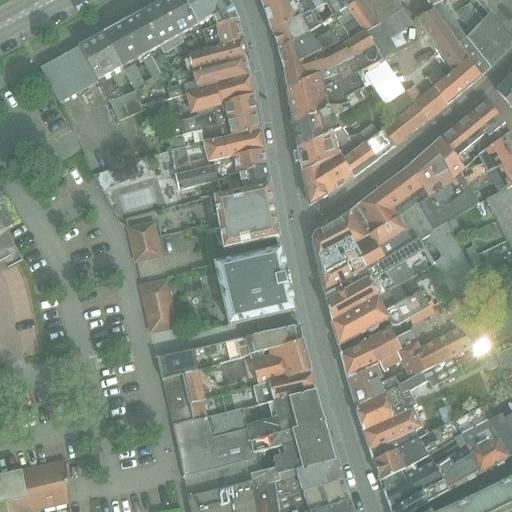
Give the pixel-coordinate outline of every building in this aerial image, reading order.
[(199,26),(182,0),(166,0),(159,4),(176,37),(189,31),(201,55),(209,53),(206,44),(204,33),(199,26)] [(226,0),(182,0),(199,26),(204,33),(217,27),(238,22),(226,0)] [(332,0),(260,0),(261,2),(266,17),(267,17),(268,21),(269,21),(271,27),(273,31),(311,14),(326,4),(332,0)] [(365,0),(358,0),(337,15),(333,17),(279,54),(284,71),(285,74),(319,54),(320,57),(346,43),(341,33),(373,13),(365,0)] [(332,0),(326,4),(333,17),(337,15),(358,0),(332,0)] [(398,13),(390,0),(365,0),(373,13),(380,25),(398,13)] [(405,0),(390,0),(398,13),(402,10),(399,5),(405,0)] [(511,0),(474,0),(488,17),(489,17),(511,41),(511,0)] [(490,69),(467,37),(442,2),(432,7),(434,9),(468,60),(481,78),(490,69)] [(181,45),(176,37),(159,4),(140,15),(158,48),(162,56),(181,45)] [(333,17),(326,4),(311,14),(273,31),(271,31),(279,51),(279,54),(333,17)] [(472,13),(467,6),(464,8),(502,56),(511,45),(511,41),(489,17),(488,17),(484,21),(475,10),(472,13)] [(502,56),(464,8),(455,14),(471,34),(467,37),(490,69),(502,56)] [(416,21),(451,73),(468,60),(434,9),(416,21)] [(380,26),(380,25),(373,13),(341,33),(346,43),(320,57),(319,54),(285,74),(288,92),(382,44),(380,41),(374,30),(380,26)] [(158,48),(140,15),(121,25),(142,63),(151,79),(154,86),(156,86),(156,84),(165,80),(150,53),(158,48)] [(239,26),(238,22),(217,27),(204,33),(206,44),(209,53),(221,50),(220,47),(242,41),(239,26)] [(142,63),(121,25),(103,35),(121,68),(130,83),(136,93),(154,86),(151,79),(144,82),(134,65),(131,66),(130,63),(134,61),(137,59),(140,64),(142,63)] [(121,68),(103,35),(79,48),(98,83),(110,105),(123,99),(116,86),(113,88),(107,77),(121,68)] [(394,55),(385,38),(380,41),(382,44),(288,92),(291,108),(293,126),(328,107),(340,107),(346,105),(348,109),(369,98),(356,75),(394,55)] [(246,62),(242,41),(220,47),(221,50),(209,53),(201,55),(188,58),(188,61),(185,61),(187,71),(190,70),(191,74),(246,62)] [(98,83),(79,48),(40,69),(59,105),(98,83)] [(468,60),(451,73),(430,91),(444,109),(449,105),(481,78),(468,60)] [(250,76),(246,62),(191,74),(181,76),(182,79),(184,86),(167,91),(170,100),(187,95),(187,96),(218,88),(217,85),(250,76)] [(511,75),(496,92),(511,111),(511,75)] [(253,96),(250,76),(217,85),(218,88),(187,96),(194,118),(214,112),(217,121),(228,118),(225,107),(253,96)] [(405,95),(413,106),(422,97),(410,82),(401,90),(405,95)] [(422,97),(413,106),(427,122),(444,109),(430,91),(422,97)] [(143,112),(136,93),(123,99),(110,105),(118,122),(143,112)] [(387,110),(395,121),(413,106),(405,95),(387,110)] [(257,114),(253,96),(225,107),(228,118),(217,121),(214,112),(194,118),(165,126),(168,140),(182,136),(201,131),(216,127),(217,129),(230,125),(229,123),(257,114)] [(487,102),(470,115),(496,144),(504,138),(498,130),(505,125),(487,102)] [(346,105),(340,107),(328,107),(293,126),(299,152),(341,129),(334,118),(344,112),(348,109),(346,105)] [(413,106),(395,121),(385,130),(397,146),(427,122),(413,106)] [(260,132),(257,114),(229,123),(230,125),(217,129),(216,127),(201,131),(205,147),(233,139),(260,132)] [(496,144),(470,115),(455,128),(473,151),(480,145),(486,153),(496,144)] [(78,152),(92,146),(81,120),(67,127),(78,152)] [(379,135),(372,126),(357,136),(365,147),(379,135)] [(473,151),(455,128),(439,141),(465,172),(474,164),(467,156),(473,151)] [(341,130),(341,129),(299,152),(302,172),(341,155),(339,153),(354,145),(349,138),(348,138),(342,129),(341,130)] [(397,146),(385,130),(379,135),(365,147),(377,162),(397,146)] [(263,151),(260,132),(233,139),(205,147),(210,166),(214,164),(218,182),(230,178),(229,173),(224,174),(223,168),(236,165),(234,157),(263,151)] [(186,152),(182,136),(168,140),(172,156),(186,152)] [(365,147),(357,136),(349,138),(354,145),(339,153),(341,155),(302,172),(309,207),(328,195),(353,179),(377,162),(365,147)] [(511,159),(511,152),(504,138),(496,144),(486,153),(479,160),(482,165),(471,171),(473,175),(464,180),(468,188),(479,182),(511,159)] [(465,172),(439,141),(432,147),(455,179),(461,175),(465,172)] [(455,179),(432,147),(410,166),(423,187),(429,196),(418,203),(433,231),(447,223),(456,218),(478,204),(473,196),(468,188),(464,180),(461,175),(455,179)] [(266,169),(263,151),(234,157),(236,165),(223,168),(224,174),(229,173),(230,178),(266,169)] [(191,170),(186,152),(172,156),(175,174),(191,170)] [(511,159),(479,182),(468,188),(473,196),(483,190),(494,185),(499,194),(511,187),(511,159)] [(133,162),(111,166),(113,181),(135,177),(133,162)] [(214,164),(210,166),(191,170),(175,174),(176,176),(180,192),(211,183),(218,182),(214,164)] [(423,187),(410,166),(399,174),(414,194),(423,187)] [(270,187),(266,169),(230,178),(218,182),(211,183),(214,199),(223,197),(221,190),(229,188),(231,195),(270,187)] [(414,194),(399,174),(389,182),(403,202),(414,194)] [(403,202),(389,182),(378,191),(392,210),(403,202)] [(133,203),(164,197),(161,183),(130,189),(133,203)] [(279,238),(270,187),(231,195),(223,197),(214,199),(218,220),(224,250),(276,239),(276,240),(277,240),(277,238),(279,238)] [(511,213),(511,187),(499,194),(487,201),(498,221),(511,213)] [(392,210),(378,191),(367,199),(385,223),(397,216),(392,210)] [(0,234),(3,233),(3,232),(13,226),(5,210),(3,205),(4,205),(0,198),(0,234)] [(385,223),(367,199),(357,207),(374,230),(385,223)] [(349,214),(318,231),(310,236),(324,296),(418,240),(433,231),(418,203),(397,216),(385,223),(374,230),(357,207),(354,208),(355,209),(354,209),(355,209),(351,212),(350,212),(348,213),(349,214)] [(511,238),(511,213),(498,221),(508,241),(511,238)] [(463,231),(456,218),(447,223),(453,235),(463,231)] [(453,235),(447,223),(433,231),(418,240),(434,266),(451,297),(476,283),(453,235)] [(154,224),(129,229),(128,229),(135,263),(161,258),(154,224)] [(434,266),(418,240),(324,296),(331,324),(379,297),(389,292),(434,266)] [(466,251),(470,260),(477,257),(473,248),(466,251)] [(215,265),(229,327),(292,313),(292,314),(293,314),(293,315),(294,314),(294,312),(295,312),(294,308),(289,288),(290,288),(287,274),(286,274),(282,254),(281,250),(279,250),(279,249),(278,249),(278,250),(215,265)] [(481,265),(477,257),(470,260),(474,269),(481,265)] [(166,282),(144,286),(140,287),(150,334),(176,329),(166,282)] [(428,307),(420,291),(396,306),(389,292),(379,297),(331,324),(338,347),(365,332),(371,335),(378,331),(379,325),(388,320),(391,326),(396,328),(409,320),(429,309),(428,307)] [(429,309),(409,320),(412,327),(433,312),(430,306),(428,307),(429,309)] [(489,340),(478,320),(420,350),(412,334),(396,341),(391,331),(341,355),(347,379),(347,381),(376,367),(375,364),(396,354),(410,380),(454,358),(489,340)] [(297,328),(297,326),(296,326),(296,327),(245,338),(246,339),(237,342),(239,349),(217,355),(221,365),(250,357),(301,343),(298,327),(297,328)] [(310,373),(301,343),(250,357),(257,387),(310,373)] [(496,357),(502,369),(511,363),(511,348),(496,357)] [(198,373),(192,351),(155,359),(156,361),(157,361),(162,382),(183,377),(198,373)] [(376,367),(347,381),(355,408),(410,380),(396,354),(375,364),(376,367)] [(462,372),(454,358),(410,380),(355,408),(363,433),(412,409),(417,407),(410,392),(428,382),(432,388),(462,372)] [(205,402),(198,373),(183,377),(185,387),(188,398),(190,405),(202,402),(205,402)] [(315,392),(310,373),(257,387),(258,387),(253,389),(257,405),(268,402),(271,402),(272,404),(314,392),(315,392)] [(185,387),(183,377),(162,382),(165,392),(185,387)] [(188,398),(185,387),(165,392),(167,403),(188,398)] [(188,498),(219,490),(251,483),(277,477),(334,462),(314,392),(272,404),(271,402),(268,402),(272,420),(253,425),(248,407),(206,418),(194,421),(172,426),(183,477),(183,478),(184,478),(188,498)] [(190,405),(188,398),(167,403),(170,415),(191,410),(190,405)] [(206,418),(202,402),(190,405),(191,410),(194,421),(206,418)] [(421,429),(412,409),(363,433),(373,461),(389,454),(418,439),(415,432),(421,429)] [(483,409),(474,413),(470,414),(455,423),(454,422),(453,422),(461,438),(479,475),(508,458),(490,422),(483,409)] [(194,421),(191,410),(170,415),(172,425),(172,426),(194,421)] [(511,456),(511,415),(504,420),(502,416),(490,422),(508,458),(511,456)] [(461,438),(453,422),(427,434),(418,439),(389,454),(373,461),(381,485),(455,441),(461,438)] [(479,475),(461,438),(455,441),(461,451),(436,466),(442,479),(449,492),(479,475)] [(461,451),(455,441),(381,485),(383,491),(390,509),(407,499),(442,479),(436,466),(461,451)] [(36,511),(69,505),(68,495),(65,462),(0,476),(0,511),(36,511)] [(334,462),(277,477),(282,500),(341,483),(342,482),(341,480),(340,480),(334,464),(335,464),(334,462),(334,463),(334,462)] [(282,500),(277,477),(251,483),(257,511),(312,511),(349,502),(348,499),(347,499),(341,483),(282,500)] [(511,511),(511,477),(474,496),(441,511),(511,511)] [(449,492),(442,479),(407,499),(390,509),(390,511),(413,511),(415,511),(428,504),(449,492)] [(257,511),(251,483),(219,490),(188,498),(190,511),(257,511)] [(352,511),(349,502),(312,511),(352,511)]
